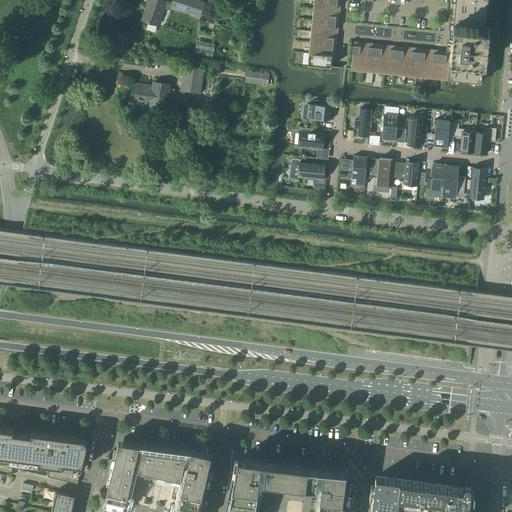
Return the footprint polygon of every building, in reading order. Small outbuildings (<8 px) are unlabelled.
[(160,0),(148,0),(145,8),(142,20),(148,22),(146,30),(154,33),(157,25),(165,1),(160,0)] [(172,0),(171,7),(199,17),(204,2),(198,0),(172,0)] [(326,0),(313,0),(312,9),(339,12),(341,1),(326,0)] [(450,51),(447,78),(480,81),(481,81),(481,80),(483,60),(484,60),(484,59),(485,59),(488,27),(488,26),(487,26),(486,26),(489,0),(454,0),(455,1),(454,1),(454,3),(454,7),(454,8),(454,12),(453,12),(453,14),(453,18),(453,22),(452,22),(452,24),(452,28),(452,29),(451,33),(451,35),(451,39),(451,40),(450,44),(450,46),(450,50),(449,51),(450,51)] [(312,9),(311,20),(338,23),(339,12),(312,9)] [(311,20),(310,31),(337,34),(338,23),(311,20)] [(310,31),(309,42),(336,44),(337,34),(310,31)] [(194,54),(212,57),(215,44),(197,41),(194,54)] [(309,42),(308,52),(335,55),(336,44),(309,42)] [(350,69),(362,70),(364,43),(353,42),(350,67),(350,69)] [(362,70),(372,71),(375,44),(364,43),(362,70)] [(372,71),(383,72),(386,45),(375,44),(372,71)] [(383,72),(394,73),(397,46),(386,45),(383,72)] [(394,73),(405,74),(407,47),(397,46),(394,73)] [(405,74),(415,75),(418,48),(407,47),(405,74)] [(415,75),(426,76),(429,49),(418,48),(415,75)] [(426,76),(437,77),(440,50),(429,49),(426,76)] [(437,77),(447,78),(450,51),(440,50),(437,77)] [(335,55),(308,52),(307,63),(307,64),(308,64),(326,66),(330,67),(331,65),(330,65),(331,61),(331,60),(331,56),(335,56),(335,55)] [(184,66),(180,90),(200,93),(204,69),(184,66)] [(270,85),(271,72),(247,68),(245,81),(270,85)] [(131,98),(150,101),(149,109),(165,111),(169,84),(153,82),(152,87),(149,87),(150,85),(133,83),(131,98)] [(307,105),(306,118),(330,120),(331,106),(322,105),(322,100),(314,100),(314,104),(307,103),(307,105)] [(355,119),(354,128),(358,128),(357,135),(369,137),(371,109),(360,108),(358,120),(355,119)] [(384,114),(381,138),(395,139),(396,128),(398,115),(384,114)] [(421,142),(422,126),(423,118),(422,117),(421,117),(411,116),(412,116),(411,116),(409,116),(409,118),(409,119),(407,135),(407,142),(406,142),(407,142),(407,144),(408,144),(408,145),(409,145),(409,144),(418,145),(418,146),(419,146),(419,145),(420,146),(421,142)] [(436,119),(433,146),(447,147),(450,120),(436,119)] [(475,132),(476,132),(476,130),(463,129),(458,128),(458,123),(451,123),(450,136),(462,137),(461,141),(460,151),(473,152),(475,132)] [(300,131),(299,131),(298,146),(317,148),(322,148),(323,134),(314,133),(310,132),(310,128),(301,127),(300,131)] [(395,139),(395,142),(404,142),(406,129),(396,128),(395,139)] [(488,133),(476,132),(475,132),(473,152),(474,152),(486,153),(487,141),(494,142),(495,132),(496,128),(489,128),(488,133)] [(370,143),(379,144),(380,135),(370,134),(370,143)] [(353,155),(351,185),(364,186),(367,157),(353,155)] [(314,179),(314,178),(323,179),(325,164),(305,162),(305,157),(292,156),(291,163),(299,166),(298,176),(306,177),(306,178),(307,178),(314,179)] [(341,157),(340,169),(352,170),(352,158),(341,157)] [(379,158),(376,185),(390,186),(393,159),(379,158)] [(413,162),(410,161),(409,161),(405,161),(405,163),(404,178),(403,184),(417,186),(419,162),(416,162),(416,161),(415,161),(415,162),(413,162)] [(442,197),(445,165),(433,163),(432,179),(428,179),(426,195),(427,195),(442,197)] [(445,165),(442,197),(443,197),(455,198),(455,195),(463,196),(463,190),(464,182),(465,177),(457,176),(458,166),(445,165)] [(367,167),(366,177),(374,178),(375,168),(367,167)] [(483,169),(473,168),(472,168),(472,169),(469,198),(471,198),(480,199),(480,198),(478,197),(479,191),(480,192),(480,191),(483,191),(484,184),(484,182),(485,179),(485,176),(485,174),(482,173),(483,169)] [(0,454),(18,457),(21,433),(13,432),(13,429),(0,427),(0,454)] [(21,433),(18,457),(38,460),(38,463),(49,464),(48,477),(77,484),(79,477),(72,476),(74,464),(82,465),(86,445),(87,444),(86,443),(86,441),(86,440),(85,439),(84,439),(83,438),(82,438),(60,435),(47,434),(30,431),(30,434),(21,433)] [(126,511),(172,511),(179,481),(186,482),(189,469),(206,473),(211,453),(191,448),(190,452),(138,445),(139,443),(118,441),(115,454),(144,461),(142,469),(137,468),(126,511)] [(102,511),(126,511),(137,468),(142,469),(144,461),(115,454),(102,511)] [(237,458),(227,511),(340,511),(344,487),(346,472),(237,458)] [(179,481),(172,511),(197,511),(206,473),(189,469),(186,482),(179,481)] [(463,487),(424,483),(407,480),(375,476),(374,485),(374,488),(373,490),(373,492),(372,498),(370,511),(395,511),(398,496),(401,496),(419,498),(418,500),(423,500),(423,499),(434,500),(443,501),(442,511),(467,511),(468,511),(469,498),(473,498),(473,492),(473,491),(473,490),(472,489),(471,489),(470,488),(470,487),(470,486),(469,486),(468,485),(467,484),(466,484),(465,485),(464,485),(463,486),(463,487)] [(56,490),(53,501),(72,506),(75,494),(56,490)] [(53,501),(51,511),(52,511),(70,511),(72,506),(53,501)] [(437,511),(438,507),(402,503),(401,511),(437,511)]
